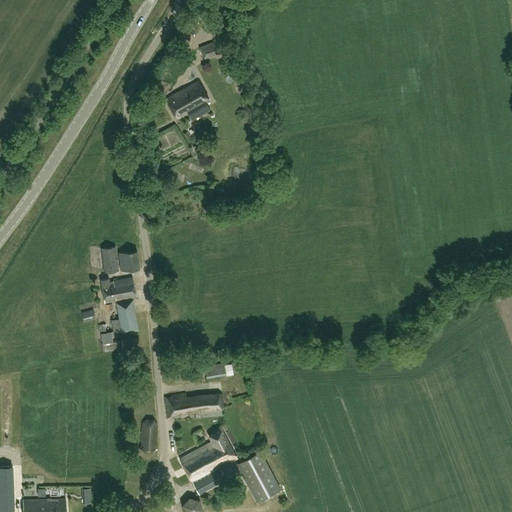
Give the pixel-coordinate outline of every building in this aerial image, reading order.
[(235,12),(237,18),(245,16),(243,9),(235,12)] [(221,52),(229,55),(235,43),(225,38),(223,37),(199,46),(203,59),(221,52)] [(166,99),(177,118),(209,100),(198,81),(166,99)] [(115,246),(108,246),(101,247),(104,272),(118,271),(115,246)] [(139,269),(137,250),(118,252),(120,271),(139,269)] [(111,319),(114,332),(122,331),(122,333),(138,330),(132,297),(136,297),(132,276),(113,280),(113,281),(109,281),(109,278),(100,279),(104,302),(116,300),(119,318),(111,319)] [(94,314),(93,309),(88,310),(82,312),(84,322),(84,321),(95,318),(94,314)] [(249,361),(224,364),(224,363),(204,366),(206,378),(251,371),(249,361)] [(223,407),(221,391),(166,397),(168,417),(173,416),(173,418),(189,417),(188,412),(195,411),(195,417),(222,414),(221,407),(223,407)] [(155,449),(157,424),(153,419),(147,419),(143,422),(141,448),(145,452),(151,452),(155,449)] [(180,458),(199,494),(232,476),(225,464),(237,457),(222,429),(209,436),(212,441),(180,458)] [(281,488),(260,450),(236,464),(256,501),(281,488)] [(0,509),(14,509),(13,465),(0,465),(0,509)] [(183,511),(199,511),(202,510),(199,500),(189,496),(182,504),(183,511)] [(66,511),(65,498),(23,499),(23,511),(66,511)]
